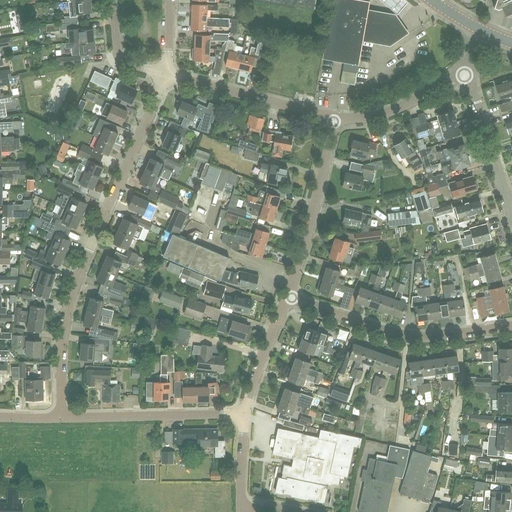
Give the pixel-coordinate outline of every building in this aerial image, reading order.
[(86,0),(69,2),(68,2),(70,16),(63,17),(64,24),(78,22),(77,14),(91,13),(89,0),(86,0)] [(260,0),(314,10),(315,0),(260,0)] [(357,73),(362,42),(367,40),(390,44),(404,34),(395,20),(371,16),(368,11),(369,2),(360,0),(331,0),(322,59),(344,63),(343,70),(357,73)] [(407,0),(382,0),(398,13),(409,1),(407,0)] [(511,0),(496,0),(494,8),(499,10),(502,9),(505,16),(511,18),(511,0)] [(206,18),(206,10),(217,10),(217,5),(192,4),(191,17),(206,18)] [(228,19),(206,18),(191,17),(191,30),(205,31),(205,26),(227,27),(228,19)] [(93,29),(78,30),(78,22),(64,24),(59,24),(60,30),(69,29),(70,43),(94,41),(93,29)] [(25,23),(18,25),(20,32),(27,30),(25,23)] [(194,34),(194,48),(208,48),(209,40),(226,41),(228,34),(213,33),(213,35),(194,34)] [(254,57),(262,59),(267,41),(259,38),(256,48),(256,49),(254,57)] [(225,65),(238,68),(241,54),(233,52),(235,44),(233,43),(234,41),(228,39),(225,51),(228,52),(225,65)] [(94,41),(70,43),(70,48),(79,47),(80,55),(96,53),(94,41)] [(222,48),(217,47),(217,49),(225,50),(227,41),(225,41),(225,42),(223,45),(222,48)] [(241,54),(238,68),(250,72),(254,57),(256,49),(256,48),(251,47),(249,56),(241,54)] [(208,56),(208,48),(194,48),(194,53),(192,54),(191,59),(193,60),(193,61),(208,61),(214,61),(215,63),(220,65),(222,54),(222,50),(216,50),(216,54),(214,57),(208,56)] [(63,65),(68,64),(81,63),(80,56),(67,58),(63,58),(63,65)] [(0,78),(11,77),(10,70),(0,71),(0,78)] [(106,89),(111,78),(94,71),(90,82),(106,89)] [(11,77),(0,78),(0,85),(10,84),(10,83),(18,82),(17,76),(11,77)] [(130,102),(136,90),(124,84),(125,82),(115,77),(110,89),(117,93),(116,96),(130,102)] [(500,98),(511,94),(511,81),(496,86),(500,98)] [(93,101),(96,95),(87,91),(85,97),(93,101)] [(207,132),(211,117),(204,114),(207,107),(197,103),(195,107),(181,101),(176,113),(191,119),(193,114),(201,118),(202,118),(196,129),(207,132)] [(501,112),(511,108),(511,105),(511,101),(498,105),(501,112)] [(107,116),(107,118),(122,124),(127,112),(106,103),(101,114),(107,116)] [(439,126),(455,122),(452,110),(446,112),(445,109),(443,108),(438,109),(437,112),(438,113),(435,114),(439,126)] [(261,130),(264,119),(250,115),(246,126),(250,127),(249,130),(259,132),(259,129),(261,130)] [(108,128),(111,123),(100,119),(92,135),(100,138),(113,144),(118,133),(108,128)] [(427,130),(429,136),(443,132),(445,138),(459,134),(455,122),(439,126),(433,128),(427,130)] [(429,136),(427,130),(426,124),(420,126),(423,138),(429,136)] [(182,146),(182,144),(177,142),(180,136),(179,136),(182,129),(177,126),(173,134),(168,131),(162,145),(174,150),(179,152),(180,152),(182,146)] [(418,139),(423,138),(420,126),(415,127),(418,139)] [(274,142),(272,149),(273,149),(272,155),(281,157),(282,149),(290,150),(292,136),(283,135),(283,133),(275,131),(274,134),(263,133),(262,140),(274,142)] [(108,156),(113,144),(100,138),(95,150),(108,156)] [(425,144),(424,144),(422,139),(416,141),(419,150),(426,148),(425,144)] [(405,159),(409,166),(410,165),(414,172),(422,167),(420,163),(410,145),(408,146),(404,140),(400,143),(399,141),(394,144),(395,145),(394,146),(398,154),(395,156),(399,162),(405,159)] [(351,156),(358,158),(358,155),(366,157),(367,154),(373,155),(376,144),(366,142),(366,144),(353,141),(350,153),(351,154),(351,156)] [(70,145),(63,142),(56,159),(63,162),(66,154),(70,145)] [(19,143),(0,144),(0,156),(1,157),(0,152),(14,151),(14,150),(19,150),(19,143)] [(79,149),(91,154),(93,149),(82,144),(79,149)] [(445,161),(465,155),(464,153),(466,153),(465,148),(463,149),(462,146),(448,150),(448,148),(437,152),(439,159),(443,157),(445,161)] [(424,168),(430,166),(427,155),(433,153),(431,147),(419,151),(424,168)] [(88,160),(91,154),(79,149),(77,155),(88,160)] [(245,149),(244,159),(257,162),(259,154),(257,153),(257,152),(247,149),(245,149)] [(167,155),(165,160),(175,165),(180,167),(182,162),(173,158),(168,155),(167,155)] [(465,155),(445,161),(445,162),(451,160),(452,164),(441,167),(443,174),(448,173),(455,171),(454,169),(468,165),(467,162),(469,162),(467,157),(466,157),(465,155)] [(145,163),(143,168),(144,170),(158,176),(161,170),(171,174),(173,168),(164,164),(152,158),(150,158),(148,163),(145,163)] [(77,169),(97,178),(102,167),(90,161),(87,167),(80,163),(77,169)] [(198,178),(202,180),(209,165),(203,162),(198,178)] [(263,179),(267,180),(266,182),(276,184),(277,179),(284,181),(287,168),(270,164),(270,165),(261,163),(259,170),(264,171),(263,179)] [(202,180),(201,183),(214,188),(221,169),(209,164),(209,165),(202,180)] [(345,173),(341,186),(359,190),(362,180),(373,182),(374,174),(372,173),(373,168),(362,165),(359,176),(345,173)] [(448,173),(443,174),(433,177),(430,166),(424,168),(429,185),(450,179),(448,173)] [(13,177),(24,177),(24,171),(19,171),(19,169),(2,170),(2,177),(2,184),(12,184),(13,177)] [(73,183),(78,185),(79,185),(80,184),(92,189),(97,178),(77,169),(75,174),(76,175),(73,183)] [(144,170),(139,182),(151,188),(159,191),(161,185),(155,183),(158,176),(144,170)] [(474,182),(472,177),(447,185),(452,199),(464,195),(464,194),(476,190),(475,188),(477,187),(477,184),(475,181),(474,182)] [(76,191),(78,185),(73,183),(67,180),(65,186),(76,191)] [(430,198),(439,195),(436,183),(426,186),(430,198)] [(70,196),(72,191),(62,186),(59,192),(64,194),(70,196)] [(177,210),(180,212),(183,206),(177,203),(178,199),(161,190),(160,192),(156,201),(162,204),(162,203),(171,208),(177,211),(177,210)] [(248,200),(276,209),(280,196),(267,192),(259,190),(257,197),(249,195),(247,200),(248,200)] [(428,198),(425,190),(412,195),(417,212),(431,207),(430,206),(430,205),(428,198)] [(72,197),(70,196),(64,194),(62,198),(64,198),(61,206),(66,209),(81,215),(86,203),(72,197)] [(153,212),(156,206),(148,202),(148,201),(133,195),(128,207),(142,214),(145,208),(153,212)] [(466,226),(465,221),(474,218),(473,214),(483,212),(479,199),(462,204),(453,207),(454,211),(459,228),(466,226)] [(251,214),(272,221),(276,209),(248,200),(246,205),(253,207),(251,214)] [(169,213),(171,208),(162,203),(162,204),(160,209),(169,213)] [(445,205),(435,208),(432,209),(435,217),(452,212),(450,204),(445,205)] [(246,211),(229,205),(227,213),(244,218),(246,211)] [(66,209),(61,206),(59,206),(56,214),(54,213),(53,217),(49,216),(42,213),(40,218),(47,222),(57,226),(60,220),(75,227),(81,215),(66,209)] [(363,227),(362,232),(368,232),(370,226),(368,225),(371,215),(361,213),(344,209),(341,222),(363,227)] [(388,226),(419,223),(416,210),(387,213),(388,226)] [(3,218),(0,217),(0,231),(1,231),(1,225),(8,225),(8,217),(3,217),(3,218)] [(141,219),(139,225),(137,224),(123,218),(118,230),(132,236),(138,239),(143,227),(149,230),(152,224),(141,219)] [(216,221),(211,223),(217,235),(222,232),(216,221)] [(50,246),(56,248),(64,252),(70,240),(56,234),(54,234),(57,226),(47,222),(43,229),(48,231),(45,238),(53,241),(50,246)] [(486,225),(463,232),(465,238),(467,238),(469,244),(477,242),(477,244),(482,242),(482,240),(490,238),(486,225)] [(240,237),(265,245),(269,232),(256,228),(254,234),(247,232),(238,229),(235,236),(240,237)] [(446,242),(460,239),(458,229),(456,230),(443,233),(446,242)] [(132,236),(118,230),(113,242),(127,248),(132,236)] [(355,243),(381,239),(380,230),(368,232),(362,232),(354,233),(355,243)] [(7,240),(1,240),(1,231),(0,231),(0,250),(13,250),(14,251),(14,244),(7,244),(7,240)] [(225,281),(229,271),(224,270),(228,258),(172,233),(162,255),(220,280),(225,281)] [(240,237),(235,236),(233,235),(231,240),(234,241),(233,242),(250,248),(248,253),(261,257),(265,245),(240,237)] [(349,262),(353,248),(347,246),(349,242),(335,237),(329,256),(349,262)] [(59,264),(64,252),(56,248),(50,246),(48,252),(41,249),(39,253),(27,248),(24,256),(45,265),(48,259),(59,264)] [(13,252),(13,250),(0,250),(0,263),(10,264),(10,252),(13,252)] [(137,260),(139,254),(128,250),(126,255),(137,260)] [(469,273),(498,265),(494,253),(480,257),(482,263),(475,265),(467,267),(463,269),(464,275),(469,273)] [(119,267),(123,269),(125,269),(127,268),(128,267),(129,264),(134,266),(137,260),(126,255),(123,262),(107,255),(102,267),(116,273),(119,267)] [(165,260),(156,256),(153,263),(162,266),(165,260)] [(443,264),(445,264),(444,257),(433,259),(435,271),(444,270),(443,264)] [(33,260),(30,266),(40,270),(42,264),(33,260)] [(358,278),(362,266),(356,264),(354,270),(348,268),(346,275),(358,278)] [(469,273),(471,280),(479,278),(479,277),(485,275),(487,282),(501,278),(498,265),(469,273)] [(116,273),(102,267),(97,279),(111,285),(108,291),(123,297),(127,286),(113,280),(116,273)] [(323,279),(344,285),(345,281),(338,278),(340,271),(327,267),(326,269),(324,268),(323,273),(325,273),(323,279)] [(37,281),(51,286),(55,273),(41,269),(37,281)] [(188,271),(186,277),(188,278),(186,282),(194,286),(195,283),(200,285),(204,276),(191,271),(190,271),(188,271)] [(231,272),(229,279),(239,282),(238,285),(241,285),(241,287),(246,288),(246,287),(255,289),(258,276),(242,272),(240,271),(237,272),(237,273),(231,272)] [(374,283),(377,275),(371,274),(369,282),(374,283)] [(372,291),(367,305),(378,309),(383,295),(378,293),(380,286),(379,285),(382,277),(377,275),(374,283),(371,291),(372,291)] [(348,286),(344,285),(323,279),(322,279),(320,280),(317,290),(318,293),(323,294),(323,292),(332,295),(334,289),(340,291),(345,293),(340,307),(347,309),(354,289),(348,287),(348,286)] [(221,300),(225,286),(225,285),(207,280),(203,295),(221,300)] [(47,298),(51,286),(37,281),(34,294),(47,298)] [(398,292),(401,284),(395,282),(392,290),(397,292),(398,292)] [(395,299),(390,314),(401,318),(406,304),(400,301),(405,285),(401,284),(398,292),(395,299)] [(425,288),(424,285),(420,285),(420,288),(419,288),(421,297),(420,297),(421,305),(414,306),(416,321),(429,319),(427,304),(426,296),(425,288)] [(451,301),(450,293),(449,285),(443,285),(445,302),(439,303),(441,318),(453,316),(451,301)] [(141,298),(151,301),(154,290),(144,286),(141,298)] [(491,295),(485,297),(485,296),(476,298),(478,305),(506,298),(503,286),(489,289),(491,295)] [(367,305),(372,291),(371,291),(360,287),(355,301),(367,305)] [(21,297),(31,299),(32,293),(22,291),(21,297)] [(123,297),(108,291),(106,302),(110,303),(109,303),(121,306),(121,305),(123,297)] [(179,309),(183,298),(162,291),(158,301),(179,309)] [(221,307),(232,310),(237,312),(237,310),(248,313),(251,300),(235,295),(234,298),(224,295),(222,303),(221,307)] [(390,314),(395,299),(386,296),(383,295),(378,309),(390,314)] [(87,304),(86,310),(111,317),(113,309),(101,307),(103,300),(89,297),(87,296),(85,304),(87,304)] [(506,298),(478,305),(481,317),(490,315),(488,309),(494,308),(495,314),(509,310),(506,298)] [(200,319),(205,304),(189,299),(184,313),(200,319)] [(451,301),(453,316),(465,314),(463,299),(451,301)] [(429,319),(441,318),(439,303),(427,304),(429,319)] [(31,305),(31,306),(30,312),(21,311),(21,308),(15,307),(14,314),(14,315),(29,318),(43,320),(45,307),(31,305)] [(96,327),(98,320),(109,323),(111,317),(86,310),(82,323),(96,327)] [(43,320),(29,318),(14,315),(14,321),(14,324),(19,325),(20,322),(28,323),(27,330),(41,332),(43,320)] [(153,334),(157,320),(145,316),(140,330),(153,334)] [(245,341),(248,331),(246,331),(248,325),(221,317),(217,330),(236,336),(235,338),(245,341)] [(187,346),(191,331),(175,326),(173,342),(187,346)] [(23,336),(23,329),(12,327),(12,335),(23,336)] [(329,335),(307,327),(303,338),(317,343),(324,346),(326,341),(327,341),(329,335)] [(101,338),(112,339),(114,332),(103,329),(101,338)] [(23,336),(12,335),(11,346),(23,347),(23,336)] [(33,356),(33,358),(42,359),(43,348),(40,347),(41,341),(29,341),(29,336),(23,336),(23,347),(27,347),(26,355),(33,356)] [(82,342),(80,358),(94,359),(94,360),(102,361),(103,352),(108,352),(109,340),(102,339),(89,338),(89,343),(82,342)] [(315,348),(317,343),(303,338),(299,349),(313,354),(315,348)] [(360,361),(365,347),(354,343),(351,351),(349,357),(350,358),(355,360),(350,376),(354,377),(357,369),(360,361)] [(212,356),(212,347),(201,346),(201,355),(198,354),(197,369),(223,371),(224,357),(212,356)] [(331,348),(324,346),(322,351),(329,354),(331,348)] [(372,366),(377,351),(365,347),(360,361),(372,366)] [(511,348),(499,348),(499,355),(493,355),(493,351),(482,351),(482,362),(493,362),(493,361),(511,360),(511,348)] [(333,360),(341,362),(343,351),(336,349),(333,360)] [(343,358),(340,368),(345,370),(350,358),(349,357),(351,351),(346,349),(343,358)] [(383,370),(388,355),(377,351),(372,366),(383,370)] [(174,371),(174,355),(161,355),(161,375),(161,382),(155,382),(155,383),(147,383),(147,396),(152,396),(152,400),(162,400),(162,398),(168,398),(168,389),(170,389),(170,383),(168,383),(168,371),(174,371)] [(388,355),(383,370),(395,374),(401,359),(388,355)] [(448,380),(449,389),(454,388),(451,372),(459,371),(457,356),(444,358),(446,372),(448,380)] [(292,368),(320,378),(322,373),(308,368),(310,362),(296,357),(292,368)] [(434,374),(446,372),(444,358),(432,359),(434,374)] [(422,376),(434,374),(432,359),(421,361),(422,376)] [(511,373),(511,360),(493,361),(493,362),(493,380),(507,380),(507,374),(511,373)] [(410,377),(422,376),(421,361),(408,362),(410,372),(410,377)] [(320,378),(292,368),(288,380),(302,385),(304,379),(318,384),(320,378)] [(357,369),(354,377),(360,379),(363,371),(357,369)] [(109,384),(110,371),(86,370),(86,386),(94,386),(94,381),(104,381),(103,401),(119,402),(119,384),(109,384)] [(196,387),(197,401),(209,401),(209,395),(217,395),(217,383),(208,383),(209,387),(202,387),(202,372),(196,372),(196,387)] [(381,377),(376,376),(373,383),(371,394),(377,395),(378,386),(378,385),(381,377)] [(386,379),(381,377),(378,385),(378,386),(383,387),(386,379)] [(320,378),(318,384),(322,385),(318,395),(326,398),(330,388),(332,382),(320,378)] [(26,400),(43,400),(42,380),(26,380),(26,400)] [(183,401),(197,401),(196,387),(183,387),(183,401)] [(282,399),(296,404),(300,393),(286,388),(282,399)] [(491,397),(491,400),(492,400),(498,400),(498,410),(498,411),(511,410),(511,392),(500,392),(491,392),(491,397)] [(327,398),(326,398),(325,400),(324,403),(339,409),(341,403),(329,399),(327,398)] [(310,409),(303,406),(296,404),(282,399),(278,410),(292,415),(294,409),(308,414),(310,409)] [(471,414),(470,421),(493,423),(494,417),(493,417),(485,416),(471,414)] [(309,426),(311,420),(300,416),(298,422),(309,426)] [(302,431),(303,425),(284,420),(282,425),(302,431)] [(490,435),(511,437),(511,424),(498,423),(498,430),(491,429),(490,435)] [(218,442),(218,429),(199,429),(184,429),(173,430),(173,444),(184,443),(184,438),(199,438),(199,446),(216,446),(216,455),(218,457),(223,457),(225,455),(225,450),(226,450),(226,447),(225,447),(225,444),(223,442),(218,442)] [(274,451),(273,454),(290,458),(293,458),(291,468),(284,466),(282,479),(278,478),(275,492),(284,494),(285,493),(292,494),(291,496),(307,499),(307,497),(314,499),(314,501),(323,503),(326,489),(325,488),(333,483),(337,484),(339,475),(346,476),(352,446),(356,447),(358,438),(341,434),(321,430),(320,438),(302,435),(302,434),(279,429),(278,435),(274,451)] [(511,437),(490,435),(490,436),(489,435),(487,455),(497,456),(497,449),(504,450),(504,452),(511,452),(511,437)] [(400,436),(399,442),(414,445),(415,439),(400,436)] [(405,466),(409,449),(389,445),(386,461),(369,458),(358,511),(363,511),(386,511),(394,476),(402,478),(405,466)] [(466,447),(465,454),(478,456),(479,449),(466,447)] [(429,503),(437,476),(426,473),(431,456),(412,450),(399,494),(429,503)] [(161,452),(161,463),(171,463),(171,452),(161,452)] [(490,460),(485,459),(479,458),(478,464),(489,466),(490,460)] [(511,483),(511,476),(511,469),(496,469),(496,476),(487,475),(486,481),(500,482),(500,484),(509,485),(509,483),(511,483)] [(211,480),(221,480),(220,471),(210,471),(211,480)] [(487,490),(488,483),(476,481),(474,489),(487,490)] [(18,490),(8,489),(8,503),(0,503),(0,511),(21,511),(22,504),(18,504),(18,490)] [(484,502),(510,504),(511,493),(491,491),(490,496),(485,496),(484,502)] [(450,510),(449,511),(468,511),(471,500),(464,499),(463,504),(457,507),(456,511),(450,510)] [(449,511),(450,510),(440,507),(441,502),(433,500),(429,511),(449,511)] [(509,511),(510,504),(484,502),(483,509),(489,509),(488,511),(509,511)]
